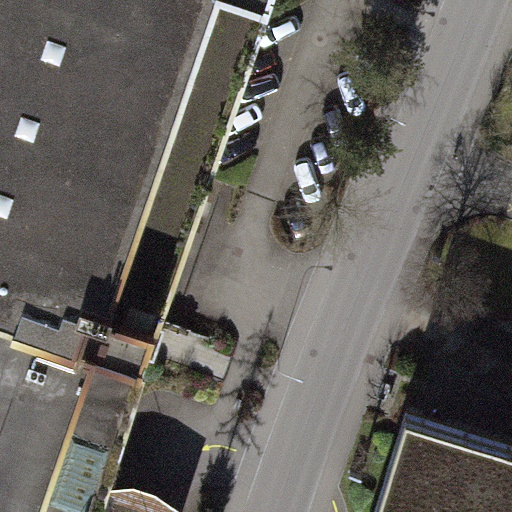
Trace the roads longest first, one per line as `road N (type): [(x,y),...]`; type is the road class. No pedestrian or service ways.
road 1 (residential): [(279,511),(419,157)]
road 2 (residential): [(419,157),(480,0)]
